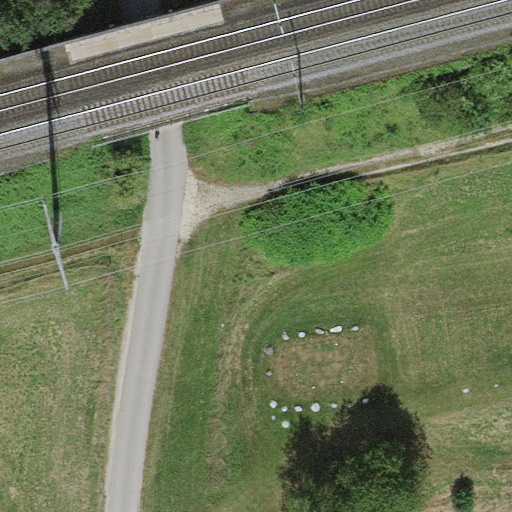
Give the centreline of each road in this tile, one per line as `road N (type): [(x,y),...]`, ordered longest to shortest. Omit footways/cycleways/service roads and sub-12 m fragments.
road 1 (residential): [(129,511),(164,213),(164,129),(138,0)]
road 2 (track): [(164,213),(511,131)]
